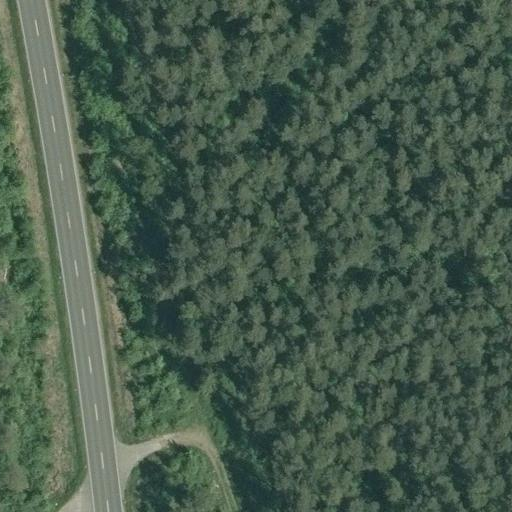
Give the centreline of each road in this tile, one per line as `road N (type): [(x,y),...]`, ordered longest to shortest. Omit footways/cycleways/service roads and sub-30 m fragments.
road 1 (secondary): [(30,0),(106,511)]
road 2 (track): [(103,483),(157,444),(200,439),(224,471),(236,511)]
